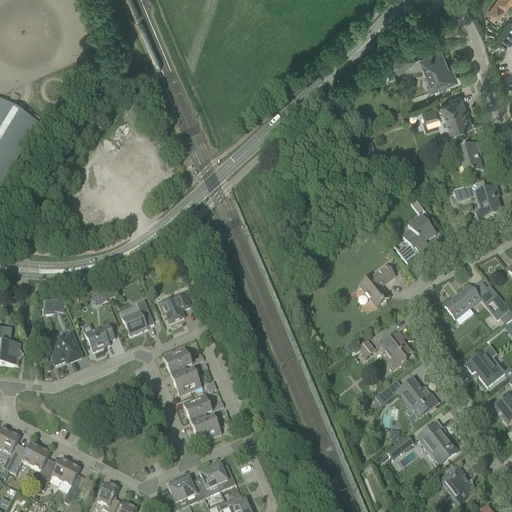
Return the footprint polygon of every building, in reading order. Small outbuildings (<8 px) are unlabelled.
[(491,16),(489,19),(495,23),(510,3),(511,4),(511,0),(498,0),(496,2),(487,13),(491,16)] [(428,89),(429,90),(429,91),(456,80),(451,66),(448,68),(440,50),(420,58),(428,77),(424,79),(423,80),(423,82),(423,83),(423,84),(423,85),(424,86),(424,87),(425,88),(426,88),(427,89),(428,89)] [(398,72),(410,62),(402,53),(390,62),(398,72)] [(451,135),(455,134),(465,131),(464,128),(465,128),(471,126),(466,108),(465,108),(461,96),(449,100),(450,104),(440,107),(441,109),(438,110),(437,107),(421,112),(424,123),(440,118),(439,115),(443,114),(444,114),(451,135)] [(0,189),(38,125),(0,102),(0,189)] [(483,172),(476,152),(479,151),(477,144),(457,150),(465,177),(483,172)] [(376,160),(372,145),(362,148),(366,163),(376,160)] [(474,185),(465,188),(453,192),(457,204),(474,199),(479,212),(475,213),(478,223),(501,216),(496,201),(499,200),(495,189),(476,195),(473,186),(475,186),(474,185)] [(423,212),(415,203),(410,207),(418,216),(423,212)] [(410,233),(402,239),(407,246),(397,253),(397,252),(396,253),(406,266),(407,265),(406,264),(417,255),(420,258),(429,250),(424,244),(428,241),(428,242),(435,236),(422,220),(416,225),(415,224),(407,230),(410,233)] [(386,268),(378,274),(373,278),(372,277),(359,287),(376,310),(389,300),(380,289),(394,278),(386,268)] [(469,289),(444,309),(454,321),(469,310),(479,301),(475,296),(469,289)] [(107,304),(102,291),(94,293),(100,307),(107,304)] [(158,305),(160,310),(164,319),(166,318),(169,326),(184,320),(180,311),(183,310),(183,312),(190,309),(184,294),(158,305)] [(64,306),(62,301),(44,303),(42,318),(54,316),(54,314),(63,315),(64,306)] [(121,321),(125,330),(129,339),(147,331),(146,329),(154,326),(144,302),(136,306),(139,313),(121,321)] [(511,320),(511,316),(504,307),(495,314),(504,326),(511,320)] [(115,341),(108,326),(84,336),(92,355),(109,347),(108,344),(115,341)] [(20,347),(10,345),(11,332),(0,330),(0,366),(18,368),(19,361),(20,361),(21,354),(19,354),(20,347)] [(397,370),(398,369),(406,362),(404,360),(411,354),(414,358),(402,342),(403,340),(398,333),(380,348),(397,370)] [(81,359),(77,350),(71,336),(49,345),(54,357),(51,358),(55,367),(69,361),(70,364),(81,359)] [(358,350),(366,360),(375,353),(367,343),(358,350)] [(478,379),(486,390),(504,376),(492,360),(496,357),(489,348),(474,360),(473,359),(464,367),(471,376),(475,374),(479,379),(478,379)] [(179,399),(201,389),(194,372),(187,374),(185,370),(192,367),(184,350),(162,359),(179,399)] [(192,367),(204,362),(202,359),(191,363),(192,367)] [(196,375),(207,370),(205,367),(194,371),(196,375)] [(437,406),(425,391),(421,394),(412,382),(414,380),(400,391),(410,404),(405,408),(408,412),(403,415),(411,426),(423,416),(437,406)] [(375,400),(382,409),(395,399),(387,390),(375,400)] [(182,406),(199,446),(221,436),(214,419),(207,421),(205,417),(212,414),(204,397),(182,406)] [(511,402),(507,397),(501,403),(493,409),(499,416),(499,415),(501,418),(500,419),(507,427),(511,423),(511,402)] [(212,414),(224,409),(222,406),(211,410),(212,414)] [(216,422),(227,417),(225,414),(214,418),(216,422)] [(413,432),(427,421),(423,416),(411,426),(410,427),(413,432)] [(0,452),(1,453),(10,435),(0,430),(0,429),(0,452)] [(427,432),(418,439),(440,467),(448,461),(449,460),(457,454),(452,447),(450,448),(439,434),(441,433),(440,432),(436,435),(431,429),(427,432)] [(20,440),(10,435),(1,453),(10,457),(3,470),(9,473),(17,458),(12,455),(20,440)] [(406,438),(395,447),(397,450),(396,451),(400,456),(413,446),(406,438)] [(22,461),(17,458),(9,473),(15,477),(22,464),(31,468),(40,450),(30,445),(22,461)] [(50,456),(40,450),(31,468),(41,473),(45,464),(50,456)] [(385,454),(371,465),(374,469),(388,458),(385,454)] [(51,479),(61,484),(70,466),(60,461),(56,470),(51,479)] [(80,471),(70,466),(61,484),(71,489),(80,471)] [(220,466),(209,471),(220,494),(235,487),(230,476),(225,478),(220,466)] [(448,476),(440,483),(459,508),(477,494),(472,487),(472,486),(471,485),(469,486),(456,470),(448,476)] [(220,494),(209,471),(199,475),(204,487),(199,489),(204,501),(210,498),(220,494)] [(33,488),(38,491),(45,478),(40,475),(33,488)] [(50,481),(45,478),(38,491),(44,494),(50,481)] [(204,501),(199,489),(194,491),(189,480),(178,485),(186,501),(188,507),(198,503),(204,501)] [(103,511),(115,511),(119,504),(113,501),(118,491),(107,485),(97,504),(103,507),(101,511),(103,511)] [(175,506),(185,502),(186,501),(178,485),(168,489),(175,506)] [(63,504),(70,508),(77,494),(70,491),(63,504)] [(223,511),(228,510),(229,511),(249,511),(245,502),(233,507),(230,502),(216,508),(217,511),(223,511)]
